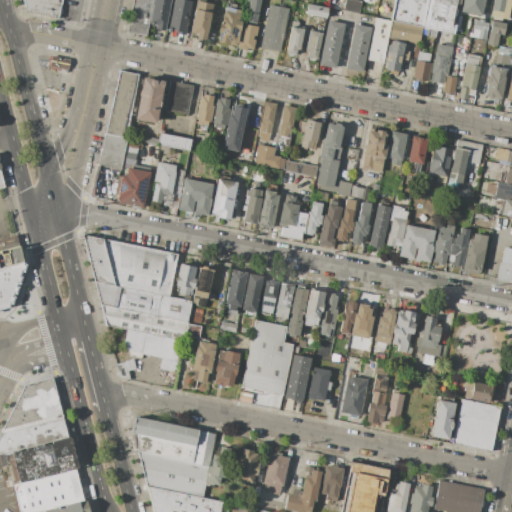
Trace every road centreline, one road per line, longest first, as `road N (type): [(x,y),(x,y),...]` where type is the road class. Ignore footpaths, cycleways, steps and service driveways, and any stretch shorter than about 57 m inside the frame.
road 1 (residential): [(511,131),(9,27)]
road 2 (residential): [(511,302),(56,211)]
road 3 (residential): [(511,475),(101,391)]
road 4 (primary): [(28,197),(106,511)]
road 5 (primary): [(48,179),(3,7)]
